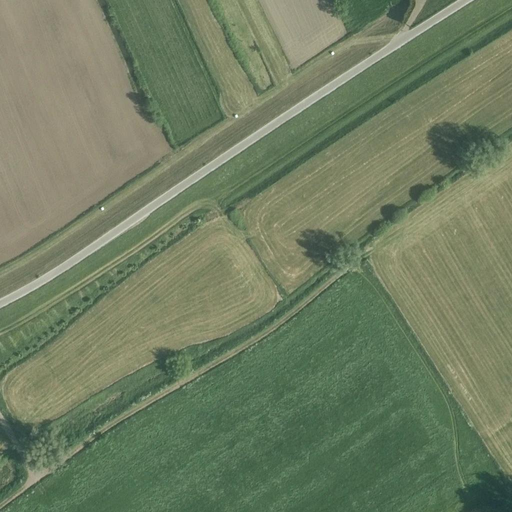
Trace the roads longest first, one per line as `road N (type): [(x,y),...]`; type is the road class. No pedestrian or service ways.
road 1 (unclassified): [(0,305),(474,0)]
road 2 (track): [(0,507),(121,419),(256,339),(377,246)]
